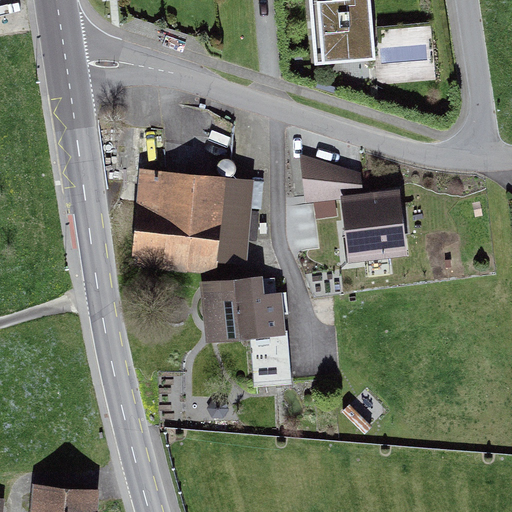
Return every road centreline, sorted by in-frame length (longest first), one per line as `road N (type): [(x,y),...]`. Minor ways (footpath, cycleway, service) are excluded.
road 1 (secondary): [(66,67),(110,358),(151,511)]
road 2 (residential): [(66,67),(165,70),(429,156),(479,158)]
road 3 (residential): [(479,158),(482,102),(465,0)]
